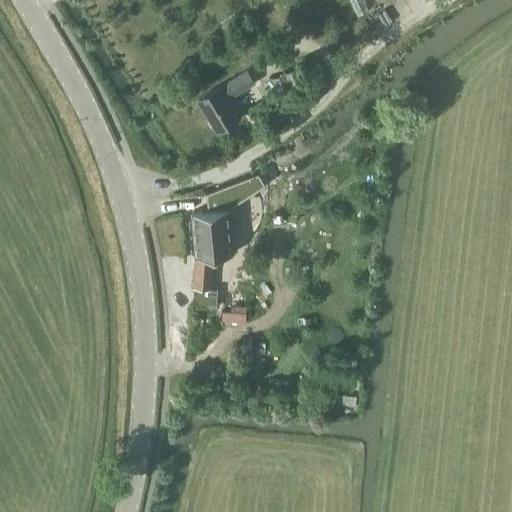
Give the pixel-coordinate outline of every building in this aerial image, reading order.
[(247,69),(221,85),(228,97),(255,81),(247,69)] [(220,84),(199,97),(210,115),(208,120),(211,125),(217,126),(218,128),(239,115),(228,97),(221,85),(220,84)] [(228,208),(193,211),(194,221),(196,255),(231,252),(230,238),(231,238),(228,208)] [(215,260),(198,259),(196,286),(213,288),(215,260)] [(234,312),(224,312),(224,319),(247,320),(248,307),(234,306),(234,312)]
